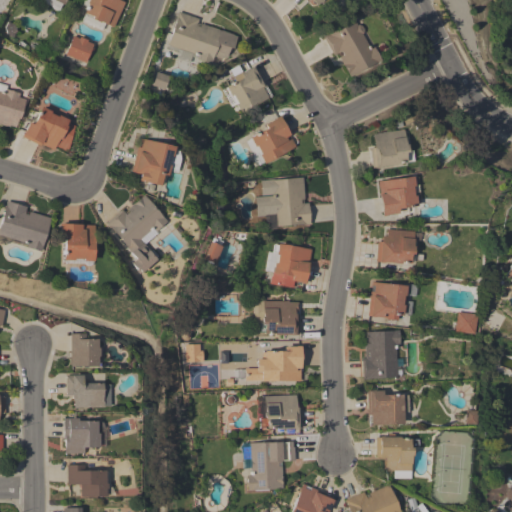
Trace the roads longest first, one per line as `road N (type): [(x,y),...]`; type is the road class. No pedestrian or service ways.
road 1 (residential): [(334,459),(332,318),(346,197),(331,122),(260,7),(242,0)]
road 2 (residential): [(150,0),(84,191)]
road 3 (residential): [(511,127),(476,107),(411,0)]
road 4 (residential): [(32,511),(32,349)]
road 5 (residential): [(451,68),(331,122)]
